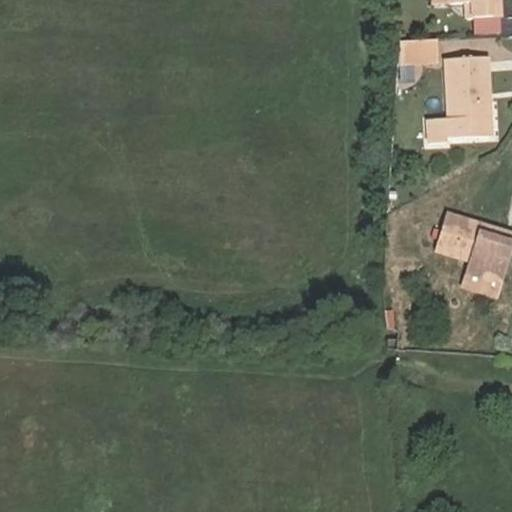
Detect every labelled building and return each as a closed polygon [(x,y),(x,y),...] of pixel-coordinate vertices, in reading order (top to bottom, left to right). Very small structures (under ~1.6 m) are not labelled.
[(499,0),(449,0),(450,6),(466,5),(466,20),(476,19),(496,18),(501,18),(499,0)] [(497,34),(496,18),(476,19),(477,35),(497,34)] [(433,41),(399,42),(398,64),(434,62),(433,41)] [(446,63),(449,118),(451,139),(491,137),(490,103),(482,103),(481,79),(489,78),(488,61),(446,63)] [(490,103),(489,78),(481,79),(482,103),(490,103)] [(451,139),(449,118),(430,119),(431,144),(451,142),(451,139)] [(502,284),(511,251),(511,234),(448,215),(437,252),(470,262),(466,275),(502,284)] [(502,284),(466,275),(463,289),(498,298),(502,284)]
